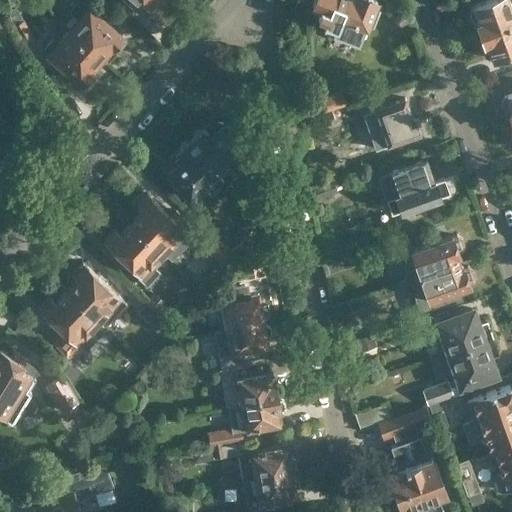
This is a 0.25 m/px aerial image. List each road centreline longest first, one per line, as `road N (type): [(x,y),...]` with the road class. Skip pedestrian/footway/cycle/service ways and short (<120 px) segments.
road 1 (residential): [(355,511),(254,37),(234,9)]
road 2 (residential): [(0,254),(234,9)]
road 3 (residential): [(511,256),(419,0)]
